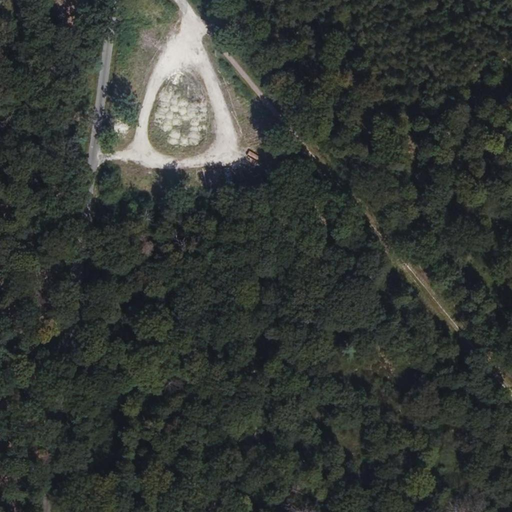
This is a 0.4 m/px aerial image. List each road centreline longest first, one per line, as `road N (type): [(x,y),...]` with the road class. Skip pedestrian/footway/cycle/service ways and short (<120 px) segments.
road 1 (unclassified): [(113,0),(45,511)]
road 2 (track): [(511,396),(294,138)]
road 3 (track): [(194,21),(181,27),(163,60),(139,144),(144,157),(271,163),(298,144)]
road 4 (track): [(232,162),(234,138),(217,90),(181,27)]
